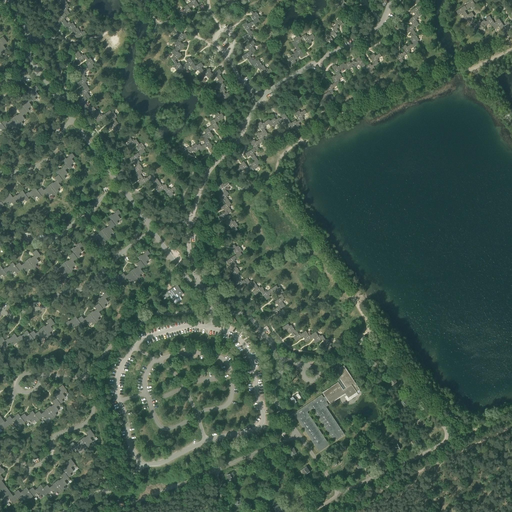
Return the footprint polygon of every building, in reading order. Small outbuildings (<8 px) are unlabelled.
[(190,0),(192,2),(187,5),(189,8),(193,6),(195,8),(198,5),(194,0),(190,0)] [(467,0),(470,3),(465,6),(467,10),(471,7),(472,9),(476,7),(471,0),(467,0)] [(61,12),(62,11),(66,17),(70,14),(66,9),(69,7),(67,4),(64,6),(59,10),(61,12)] [(189,8),(187,5),(184,7),(186,10),(181,14),(183,17),(186,15),(187,16),(189,15),(190,16),(193,14),(189,8)] [(414,13),(415,15),(417,14),(419,18),(422,16),(418,10),(421,8),(419,5),(418,6),(411,11),(413,14),(414,13)] [(460,13),(464,18),(467,15),(465,11),(467,10),(465,6),(464,6),(456,12),(457,15),(460,13)] [(61,22),(63,26),(67,23),(63,18),(66,17),(62,11),(61,12),(63,14),(56,19),(59,23),(61,22)] [(253,21),(252,22),(254,25),(261,20),(255,12),(253,14),(251,11),(250,12),(252,16),(250,17),(253,21)] [(468,19),(472,25),(474,23),(474,22),(475,22),(472,18),(474,17),(471,13),(467,15),(464,18),(463,18),(465,21),(468,19)] [(411,23),(412,25),(414,24),(416,26),(419,25),(415,20),(419,18),(417,14),(415,15),(408,20),(410,23),(411,23)] [(490,24),(492,27),(495,25),(494,23),(489,16),(485,19),(487,21),(485,22),(482,24),(484,26),(485,27),(490,24)] [(499,26),(502,29),(504,27),(504,26),(499,19),(496,21),(497,22),(494,23),(495,25),(492,27),(494,30),(499,26)] [(478,30),(484,26),(482,24),(485,22),(484,20),(481,23),(480,21),(475,24),(474,23),(472,25),(475,30),(477,28),(478,30)] [(504,27),(502,29),(504,33),(509,29),(511,32),(511,31),(511,26),(508,21),(505,24),(506,25),(504,26),(504,27)] [(74,34),(75,33),(74,30),(76,29),(72,23),(71,24),(69,22),(67,23),(63,26),(65,28),(67,27),(70,32),(72,30),(74,34)] [(242,25),(248,33),(250,31),(248,29),(254,25),(252,22),(247,24),(246,22),(242,25)] [(410,32),(411,34),(413,36),(415,35),(416,34),(412,29),(416,26),(414,24),(412,25),(405,30),(408,34),(410,32)] [(180,38),(177,40),(180,45),(182,44),(180,42),(187,37),(185,33),(182,34),(178,27),(174,30),(180,38)] [(74,30),(75,33),(77,34),(74,36),(77,40),(85,34),(84,31),(81,33),(77,28),(76,29),(74,30)] [(247,39),(250,43),(253,41),(250,36),(252,34),(250,31),(248,33),(242,37),(245,41),(247,39)] [(305,35),(302,36),(303,38),(308,45),(312,42),(310,40),(314,37),(312,34),(307,38),(305,35)] [(413,44),(412,45),(413,48),(419,44),(418,41),(419,41),(415,35),(413,36),(411,34),(410,35),(412,38),(410,39),(413,44)] [(291,43),(295,49),(298,46),(297,45),(301,42),(300,40),(303,38),(302,36),(299,38),(298,36),(292,40),(293,42),(291,43)] [(177,48),(174,50),(177,55),(179,54),(177,51),(184,46),(183,44),(182,44),(180,45),(177,40),(173,42),(177,48)] [(246,50),(247,49),(248,48),(252,54),(255,52),(252,46),(255,44),(253,41),(250,43),(244,47),(246,50)] [(402,48),(404,52),(407,55),(407,56),(410,54),(408,51),(413,48),(412,45),(411,44),(407,47),(405,45),(402,48)] [(292,55),(292,56),(294,59),(297,57),(298,56),(300,58),(304,55),(298,46),(295,49),(297,52),(292,55)] [(246,59),(249,63),(252,61),(249,56),(252,54),(248,48),(247,49),(249,52),(242,56),(244,60),(246,59)] [(171,59),(173,62),(175,61),(182,56),(180,53),(179,54),(177,55),(174,50),(171,52),(174,57),(171,59)] [(78,63),(85,58),(86,57),(84,55),(81,57),(78,51),(74,54),(76,56),(75,57),(77,60),(76,60),(78,63)] [(407,55),(404,52),(400,54),(399,52),(395,55),(401,63),(404,62),(402,60),(404,59),(403,58),(407,55)] [(370,57),(375,64),(376,65),(379,63),(377,60),(382,57),(379,53),(375,56),(374,54),(370,57)] [(294,59),(292,56),(287,60),(288,62),(286,63),(290,69),(292,67),(291,65),(296,62),(295,60),(298,58),(297,57),(294,59)] [(86,68),(84,69),(87,72),(94,67),(93,65),(94,64),(90,58),(88,60),(86,57),(85,58),(87,61),(85,63),(88,67),(87,68),(86,68)] [(357,61),(355,63),(352,64),(354,67),(355,68),(360,65),(362,68),(365,66),(359,57),(355,59),(357,61)] [(190,65),(192,68),(195,66),(189,58),(186,60),(187,62),(183,65),(183,66),(185,69),(190,65)] [(260,71),(261,70),(260,67),(262,66),(258,60),(256,61),(255,59),(252,61),(249,63),(251,65),(253,64),(256,69),(257,68),(260,71)] [(179,73),(185,69),(183,66),(182,67),(179,62),(177,64),(175,61),(173,62),(174,64),(172,66),(176,72),(178,70),(179,73)] [(341,65),(344,68),(345,71),(347,69),(348,71),(354,67),(352,64),(355,63),(354,61),(351,63),(349,61),(345,64),(344,63),(341,65)] [(197,70),(200,74),(204,72),(201,68),(203,66),(201,62),(195,66),(192,68),(194,71),(196,70),(196,71),(197,70)] [(366,67),(365,66),(362,68),(365,73),(368,71),(369,73),(375,69),(373,67),(376,65),(375,64),(371,66),(370,64),(366,67)] [(260,67),(261,70),(262,71),(260,73),(263,77),(271,71),(270,68),(266,70),(263,65),(262,66),(260,67)] [(332,68),(337,75),(338,77),(341,75),(339,72),(344,68),(341,65),(337,67),(336,65),(332,68)] [(77,71),(82,79),(85,78),(83,75),(87,72),(84,69),(82,70),(80,68),(77,71)] [(209,80),(212,78),(209,72),(210,72),(211,71),(209,68),(204,72),(200,74),(202,77),(205,75),(209,80)] [(215,76),(218,81),(222,79),(219,75),(221,73),(219,69),(212,74),(210,72),(209,72),(212,78),(215,76)] [(331,78),(334,83),(337,86),(339,84),(337,81),(343,78),(341,75),(338,77),(337,75),(334,77),(334,76),(331,78)] [(82,85),(84,89),(88,87),(84,82),(87,81),(85,78),(82,79),(77,83),(79,87),(82,85)] [(216,86),(220,92),(222,90),(224,92),(226,91),(223,88),(225,87),(222,82),(224,81),(222,79),(218,81),(216,83),(218,85),(216,86)] [(325,86),(329,92),(331,95),(334,93),(332,90),(337,86),(334,83),(330,86),(329,83),(325,86)] [(29,96),(29,97),(32,101),(33,102),(36,100),(35,98),(38,95),(35,92),(38,89),(36,86),(33,88),(34,89),(30,92),(29,91),(26,93),(29,96)] [(82,95),(84,97),(86,100),(90,98),(86,92),(90,90),(88,87),(84,89),(79,93),(81,96),(82,95)] [(222,90),(220,92),(219,92),(222,98),(219,100),(221,102),(230,96),(227,92),(225,94),(224,92),(222,90)] [(331,95),(329,92),(320,97),(323,101),(325,100),(328,104),(331,101),(328,96),(331,95)] [(20,104),(22,107),(26,112),(26,113),(30,111),(28,109),(32,106),(29,103),(32,101),(29,97),(26,99),(27,101),(24,103),(23,102),(20,104)] [(81,105),(84,109),(87,107),(84,102),(86,100),(84,97),(76,102),(79,106),(81,105)] [(94,117),(96,116),(94,113),(96,112),(93,106),(91,107),(89,105),(87,107),(84,109),(86,111),(87,110),(90,115),(92,114),(94,117)] [(16,114),(13,117),(20,126),(21,125),(20,125),(22,123),(21,121),(24,119),(22,115),(26,112),(22,107),(17,110),(20,113),(17,116),(16,114)] [(295,113),(299,120),(300,122),(303,120),(301,117),(307,113),(304,110),(300,113),(299,111),(295,113)] [(97,123),(106,117),(104,115),(101,116),(97,111),(96,112),(94,113),(96,116),(97,117),(95,119),(97,123)] [(112,119),(114,122),(116,121),(115,119),(117,118),(113,112),(111,113),(110,111),(104,115),(106,117),(107,116),(110,120),(112,119)] [(216,118),(213,120),(215,123),(224,117),(221,113),(218,115),(215,111),(212,113),(216,118)] [(281,118),(280,119),(277,121),(279,123),(279,124),(285,121),(287,124),(290,122),(284,113),(280,116),(281,118)] [(5,119),(0,122),(5,128),(9,125),(11,128),(15,126),(16,128),(18,126),(19,127),(20,126),(13,117),(9,119),(10,120),(7,123),(5,119)] [(269,119),(266,121),(268,125),(270,127),(272,126),(273,127),(279,123),(277,121),(280,119),(279,118),(275,120),(274,118),(270,121),(269,119)] [(212,125),(207,128),(210,131),(214,129),(215,131),(219,128),(215,123),(213,120),(210,122),(212,125)] [(291,123),(290,122),(287,124),(290,129),(293,127),(294,130),(299,126),(297,124),(300,122),(299,120),(296,122),(295,120),(291,123)] [(116,121),(114,122),(107,127),(110,131),(112,129),(115,134),(118,131),(115,126),(118,124),(116,121)] [(257,124),(262,132),(262,133),(265,131),(263,128),(268,125),(266,121),(262,124),(260,122),(257,124)] [(201,137),(203,140),(209,136),(210,138),(210,139),(213,137),(210,131),(207,128),(204,130),(206,133),(201,137)] [(256,134),(259,139),(262,143),(264,141),(262,138),(268,134),(265,131),(262,133),(262,132),(259,133),(258,132),(256,134)] [(129,148),(136,143),(137,142),(136,139),(132,141),(129,136),(126,138),(128,143),(126,144),(129,148)] [(205,143),(201,146),(203,149),(207,147),(208,149),(212,146),(207,139),(210,138),(209,136),(203,140),(205,143)] [(250,142),(254,148),(256,151),(258,149),(256,146),(262,143),(259,139),(255,142),(254,140),(250,142)] [(139,152),(137,153),(139,156),(145,152),(144,150),(145,149),(141,143),(139,144),(137,142),(136,143),(138,146),(136,148),(139,152)] [(194,145),(190,148),(191,150),(189,152),(190,153),(193,151),(195,153),(199,150),(200,151),(203,149),(201,146),(200,147),(199,144),(195,146),(194,145)] [(191,150),(190,148),(189,147),(184,150),(182,147),(179,149),(185,157),(189,155),(187,153),(189,152),(191,150)] [(253,160),(256,158),(252,153),(256,151),(254,148),(245,154),(248,158),(250,156),(253,160)] [(65,165),(68,169),(69,170),(72,168),(71,166),(74,163),(71,159),(75,157),(72,153),(69,156),(70,157),(66,160),(65,158),(62,161),(64,164),(65,165)] [(134,161),(135,163),(137,166),(139,165),(140,164),(136,158),(139,156),(137,153),(129,159),(132,163),(134,161)] [(251,166),(248,168),(249,170),(251,169),(253,171),(258,167),(257,165),(260,164),(256,158),(253,160),(254,161),(250,164),(251,166)] [(249,170),(248,168),(243,161),(240,163),(241,164),(238,166),(239,167),(237,169),(239,172),(244,169),(246,172),(249,170)] [(137,177),(140,175),(143,173),(141,171),(143,170),(139,165),(137,166),(135,163),(133,164),(135,167),(134,168),(137,173),(135,174),(137,177)] [(56,171),(58,174),(63,181),(65,179),(64,177),(67,174),(65,171),(68,169),(65,165),(62,167),(63,169),(59,171),(58,170),(56,171)] [(52,182),(49,185),(56,195),(57,194),(57,193),(59,192),(58,190),(61,187),(59,184),(63,181),(58,174),(54,178),(57,181),(53,184),(52,182)] [(140,186),(147,181),(148,180),(147,178),(144,180),(140,175),(137,177),(139,181),(137,182),(140,186)] [(150,187),(155,183),(158,181),(157,178),(153,181),(150,175),(147,178),(148,180),(147,181),(149,183),(148,184),(150,187)] [(158,193),(164,189),(167,187),(165,184),(162,186),(158,181),(155,183),(158,187),(156,189),(158,193)] [(218,185),(224,194),(226,192),(224,190),(230,186),(228,182),(223,185),(222,183),(218,185)] [(41,187),(37,190),(42,196),(45,193),(47,197),(51,194),(53,196),(55,195),(56,195),(49,185),(46,187),(47,188),(43,191),(41,187)] [(28,191),(25,194),(28,198),(31,196),(33,199),(37,196),(38,198),(42,196),(37,190),(35,186),(32,189),(33,190),(29,193),(28,191)] [(167,187),(164,189),(169,197),(173,195),(172,193),(176,190),(174,187),(169,190),(167,187)] [(16,195),(12,197),(15,201),(18,199),(21,202),(25,200),(26,202),(29,199),(28,198),(25,194),(22,190),(19,192),(20,194),(17,196),(16,195)] [(223,200),(226,204),(229,202),(226,196),(228,195),(226,192),(224,194),(218,197),(221,201),(223,200)] [(0,201),(0,202),(1,202),(3,205),(6,203),(9,206),(12,204),(14,206),(17,203),(15,201),(12,197),(10,194),(7,196),(8,198),(4,200),(3,199),(0,201)] [(223,209),(225,212),(227,211),(228,213),(231,212),(228,207),(231,204),(229,202),(226,204),(220,207),(222,210),(223,209)] [(108,217),(111,220),(115,226),(118,223),(117,221),(120,219),(117,215),(120,213),(118,210),(115,212),(116,213),(112,216),(111,214),(108,217)] [(222,219),(225,223),(228,221),(225,216),(228,213),(227,211),(225,212),(218,217),(220,221),(222,219)] [(228,221),(225,223),(227,226),(228,225),(231,230),(233,228),(234,230),(236,229),(236,228),(238,226),(234,221),(232,222),(231,219),(228,221)] [(105,228),(102,230),(109,240),(110,239),(110,238),(111,237),(110,235),(113,232),(111,229),(115,226),(111,220),(107,223),(109,227),(106,229),(105,228)] [(109,240),(102,230),(99,232),(100,234),(96,236),(94,233),(89,236),(94,241),(98,238),(100,242),(104,239),(105,241),(107,240),(108,240),(109,240)] [(70,250),(73,253),(77,259),(80,256),(79,254),(82,252),(80,248),(83,246),(80,242),(77,245),(78,246),(74,249),(73,247),(70,250)] [(236,255),(234,256),(236,259),(241,255),(240,253),(242,251),(238,245),(235,247),(234,245),(232,246),(235,249),(233,250),(236,255)] [(30,258),(27,260),(34,269),(35,269),(35,268),(37,266),(35,265),(39,262),(36,259),(40,256),(36,250),(32,253),(34,256),(31,259),(30,258)] [(138,257),(140,261),(144,266),(147,264),(146,262),(149,259),(147,256),(150,254),(147,250),(144,252),(145,254),(142,256),(141,255),(138,257)] [(67,261),(64,263),(71,272),(72,272),(72,271),(74,270),(72,268),(76,265),(73,262),(77,259),(73,253),(69,256),(71,259),(68,262),(67,261)] [(230,264),(231,265),(233,268),(236,266),(237,266),(233,261),(236,259),(234,256),(226,261),(228,265),(230,264)] [(19,263),(15,266),(19,271),(23,268),(26,272),(29,269),(31,271),(33,270),(34,269),(27,260),(24,262),(25,264),(22,266),(19,263)] [(134,268),(131,271),(138,280),(139,279),(141,277),(139,275),(143,273),(140,269),(144,266),(140,261),(136,264),(138,267),(135,270),(134,268)] [(6,267),(3,269),(6,273),(9,271),(11,274),(15,272),(16,274),(19,271),(15,266),(12,262),(9,265),(10,266),(7,268),(6,267)] [(71,272),(64,263),(61,265),(62,267),(58,269),(56,266),(52,269),(56,274),(60,271),(62,275),(66,272),(67,274),(69,273),(70,273),(71,272)] [(232,277),(234,279),(237,277),(239,276),(237,273),(239,272),(236,266),(233,268),(231,265),(230,266),(232,270),(230,271),(233,276),(232,277)] [(123,273),(119,276),(123,282),(127,279),(130,282),(133,280),(135,282),(137,280),(137,281),(138,280),(131,271),(128,273),(129,274),(126,277),(123,273)] [(123,282),(119,276),(116,273),(113,275),(114,277),(111,279),(110,278),(107,280),(110,284),(113,281),(115,285),(119,282),(120,284),(123,282)] [(237,289),(244,284),(246,283),(244,280),(240,282),(237,277),(234,279),(236,283),(234,285),(237,289)] [(246,290),(252,286),(255,284),(253,281),(250,283),(247,278),(244,280),(246,283),(244,284),(246,287),(244,287),(246,290)] [(255,296),(260,292),(263,290),(261,287),(258,289),(255,284),(252,286),(254,290),(252,292),(255,296)] [(179,297),(183,294),(177,285),(166,292),(172,301),(176,299),(175,297),(178,295),(179,297)] [(278,295),(280,298),(282,296),(281,294),(283,293),(279,287),(277,288),(276,286),(268,291),(271,294),(273,293),(272,292),(274,291),(277,296),(278,295)] [(269,296),(271,294),(268,291),(265,293),(263,290),(260,292),(266,300),(270,298),(269,296)] [(96,300),(98,303),(103,309),(106,307),(104,305),(108,302),(105,299),(108,297),(105,293),(102,295),(103,297),(100,299),(99,298),(96,300)] [(277,305),(278,307),(279,306),(281,309),(285,307),(281,301),(284,299),(282,296),(280,298),(273,302),(276,305),(277,305)] [(92,311),(89,313),(97,323),(98,322),(97,322),(99,320),(98,318),(101,316),(99,312),(103,309),(98,303),(94,307),(97,310),(94,312),(92,311)] [(279,306),(278,307),(271,312),(273,314),(274,314),(275,316),(277,316),(278,318),(282,316),(278,311),(281,309),(279,306)] [(81,316),(77,319),(81,325),(85,322),(88,325),(92,323),(93,325),(95,323),(95,324),(97,323),(89,313),(86,316),(87,317),(84,320),(81,316)] [(81,325),(77,319),(75,316),(72,318),(73,320),(69,322),(68,321),(65,323),(68,327),(71,324),(73,328),(77,325),(78,327),(81,325)] [(44,326),(41,328),(48,338),(50,337),(49,336),(51,335),(50,333),(53,330),(50,327),(55,324),(50,318),(46,321),(49,325),(45,327),(44,326)] [(292,336),(294,335),(292,332),(295,331),(291,325),(289,326),(288,324),(285,326),(286,329),(285,329),(288,334),(290,333),(292,336)] [(33,331),(29,334),(33,339),(37,337),(40,340),(43,337),(45,339),(47,338),(47,339),(48,338),(41,328),(38,330),(39,332),(36,334),(33,331)] [(20,335),(17,338),(20,341),(23,339),(25,342),(29,340),(30,342),(33,339),(29,334),(27,330),(24,333),(25,334),(21,337),(20,335)] [(296,342),(303,337),(304,336),(302,333),(299,335),(296,330),(295,331),(292,332),(294,335),(295,337),(293,338),(296,342)] [(305,343),(313,338),(314,337),(312,334),(309,336),(306,331),(302,333),(304,336),(303,337),(304,339),(303,340),(305,343)] [(315,344),(322,339),(324,338),(322,335),(319,337),(315,332),(312,334),(314,337),(313,338),(314,341),(313,341),(315,344)] [(8,338),(5,341),(7,344),(10,342),(13,345),(16,343),(18,345),(21,343),(20,341),(17,338),(14,334),(11,336),(12,337),(9,340),(8,338)] [(359,340),(363,345),(368,341),(364,336),(359,340)] [(0,348),(0,349),(4,346),(5,348),(8,346),(7,344),(5,341),(2,337),(0,337),(0,348)] [(324,338),(322,339),(324,342),(322,344),(325,348),(324,349),(326,352),(331,348),(330,346),(332,345),(328,339),(326,340),(324,338)] [(371,362),(375,367),(380,364),(376,358),(371,362)] [(356,393),(360,390),(343,366),(340,368),(338,365),(333,369),(341,381),(341,382),(341,381),(339,382),(339,383),(338,383),(323,393),(325,397),(323,398),(322,395),(309,404),(310,406),(308,408),(306,405),(293,414),(319,452),(329,445),(307,412),(312,409),(334,442),(345,435),(326,407),(328,405),(325,400),(327,399),(330,404),(345,394),(348,399),(357,393),(356,393)] [(388,381),(392,386),(397,382),(393,377),(388,381)] [(53,395),(56,398),(60,404),(63,402),(62,400),(65,397),(63,394),(67,391),(62,385),(58,388),(61,392),(58,394),(57,393),(53,395)] [(290,399),(294,404),(299,400),(296,395),(290,399)] [(50,406),(47,408),(54,418),(55,417),(57,415),(55,413),(59,411),(56,407),(59,405),(60,404),(56,398),(52,402),(54,405),(51,408),(50,406)] [(400,403),(403,408),(409,404),(405,399),(400,403)] [(39,411),(35,414),(39,420),(43,417),(46,420),(49,418),(50,420),(52,418),(53,419),(54,418),(47,408),(44,411),(45,412),(41,415),(39,411)] [(24,414),(20,417),(24,422),(28,420),(31,423),(34,420),(36,422),(39,420),(35,414),(32,411),(29,413),(30,415),(27,417),(24,414)] [(6,419),(7,421),(10,425),(14,422),(16,425),(20,423),(21,425),(24,422),(20,417),(18,413),(14,416),(16,417),(12,420),(10,416),(6,419)] [(0,415),(0,426),(1,425),(4,430),(10,425),(7,421),(4,423),(3,421),(4,421),(0,415)] [(417,422),(420,427),(426,423),(422,418),(417,422)] [(84,437),(81,439),(87,448),(91,446),(89,444),(93,442),(90,438),(94,435),(90,429),(86,432),(88,436),(85,438),(84,437)] [(411,441),(414,447),(419,444),(416,438),(411,441)] [(87,448),(81,439),(78,442),(79,443),(75,445),(73,442),(69,445),(73,451),(77,448),(79,451),(83,449),(84,451),(87,448)] [(400,450),(397,444),(391,447),(394,453),(400,450)] [(287,451),(290,456),(296,454),(293,448),(287,451)] [(375,458),(377,464),(383,461),(380,455),(375,458)] [(331,461),(335,466),(340,463),(336,458),(331,461)] [(62,469),(64,472),(68,478),(71,476),(70,474),(73,471),(71,468),(75,465),(71,459),(66,462),(69,465),(66,468),(65,467),(62,469)] [(266,461),(268,467),(274,465),(271,459),(266,461)] [(355,464),(358,470),(364,467),(361,461),(355,464)] [(301,471),(304,476),(310,472),(306,467),(301,471)] [(248,472),(251,478),(257,475),(254,470),(248,472)] [(58,480),(55,482),(62,492),(63,491),(63,490),(65,489),(63,487),(67,484),(64,481),(68,478),(64,472),(60,475),(62,479),(59,481),(58,480)] [(47,485),(43,488),(47,494),(51,491),(54,494),(57,491),(59,493),(61,492),(61,493),(62,492),(55,482),(52,484),(53,486),(50,488),(47,485)] [(317,487),(320,493),(326,490),(323,484),(317,487)] [(33,487),(28,491),(33,496),(37,493),(39,497),(43,494),(44,496),(47,494),(43,488),(41,485),(37,487),(38,488),(35,491),(33,487)] [(14,493),(15,495),(18,499),(22,496),(25,499),(28,497),(30,499),(33,496),(28,491),(26,487),(23,490),(24,491),(21,493),(18,490),(14,493)] [(7,488),(0,493),(0,497),(1,500),(3,498),(6,502),(9,499),(12,503),(18,499),(15,495),(12,497),(11,495),(12,494),(7,488)] [(297,500),(300,506),(305,503),(302,497),(297,500)]
